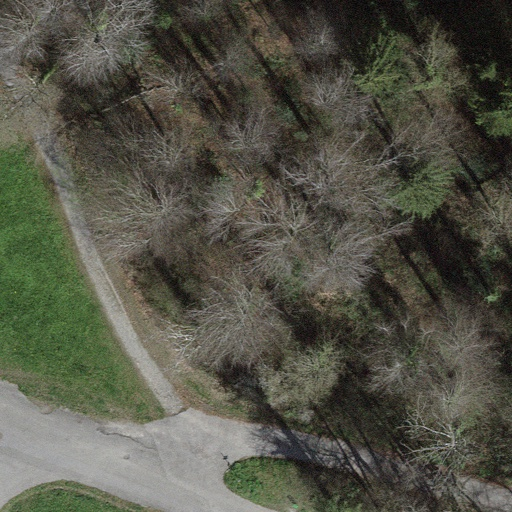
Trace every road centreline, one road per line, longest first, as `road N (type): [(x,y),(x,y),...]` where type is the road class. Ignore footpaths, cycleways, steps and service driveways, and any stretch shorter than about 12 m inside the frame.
road 1 (track): [(511,506),(250,435),(191,449)]
road 2 (track): [(0,429),(25,449),(169,487)]
